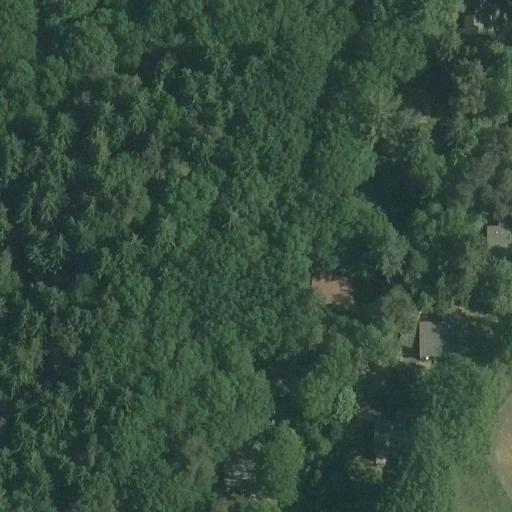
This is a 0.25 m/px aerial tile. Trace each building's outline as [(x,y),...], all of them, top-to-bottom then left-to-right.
[(486,0),(465,0),(466,12),(461,11),(460,39),(503,40),(504,13),(486,12),(486,0)] [(428,117),(427,88),(388,89),(389,117),(428,117)] [(359,183),(359,177),(339,177),(340,214),(379,213),(379,183),(359,183)] [(511,263),(511,221),(498,222),(499,234),(488,234),(489,264),(511,263)] [(353,305),(352,277),(313,278),(314,306),(353,305)] [(461,358),(460,329),(421,330),(422,358),(461,358)] [(309,399),(309,371),(269,371),(270,400),(309,399)] [(415,427),(376,427),(375,456),(415,456),(415,427)] [(266,464),(227,464),(226,492),(265,493),(266,464)]
